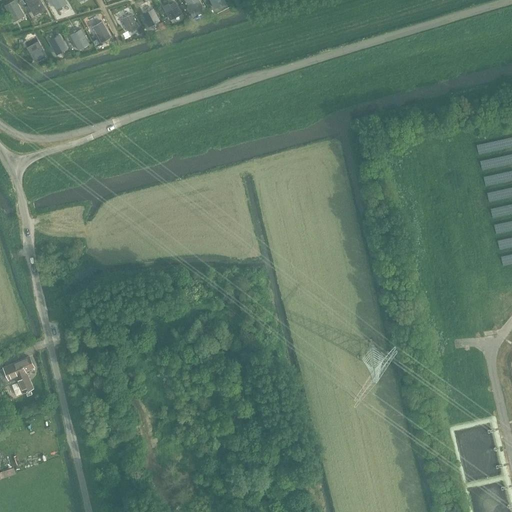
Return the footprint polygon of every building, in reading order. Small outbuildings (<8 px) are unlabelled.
[(13,20),(23,15),(15,0),(5,5),(13,20)] [(39,0),(27,0),(26,1),(34,14),(45,9),(39,0)] [(185,0),(191,11),(201,6),(198,0),(185,0)] [(174,2),(169,5),(168,3),(163,5),(170,19),(180,13),(174,2)] [(149,26),(159,20),(153,8),(142,14),(149,26)] [(129,31),(138,26),(131,14),(122,18),(129,31)] [(101,42),(110,37),(102,22),(93,27),(101,42)] [(78,49),(89,43),(81,29),(70,35),(78,49)] [(50,40),(56,54),(66,48),(59,35),(50,40)] [(38,41),(27,47),(35,61),(46,56),(38,41)] [(23,392),(33,388),(26,373),(27,373),(25,370),(33,366),(29,356),(4,368),(0,370),(0,374),(5,385),(18,380),(23,392)] [(0,477),(16,472),(14,467),(0,471),(0,477)]
